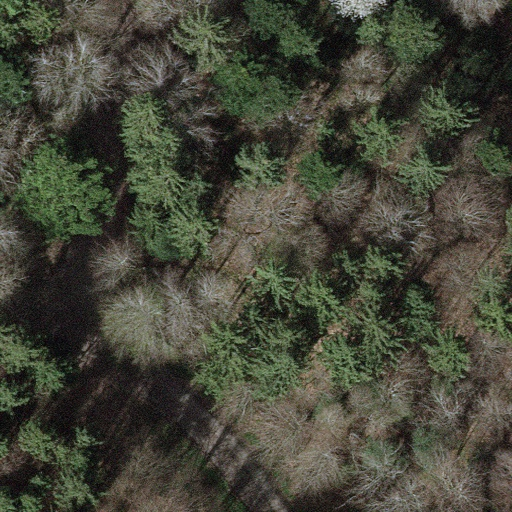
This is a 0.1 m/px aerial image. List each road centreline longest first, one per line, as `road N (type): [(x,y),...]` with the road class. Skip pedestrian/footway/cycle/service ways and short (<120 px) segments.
road 1 (track): [(113,0),(127,89),(120,174),(102,241),(80,284),(26,315),(0,320)]
road 2 (track): [(274,511),(258,474),(80,284)]
